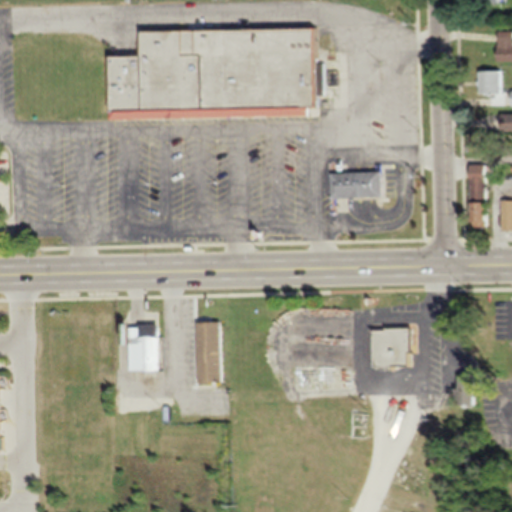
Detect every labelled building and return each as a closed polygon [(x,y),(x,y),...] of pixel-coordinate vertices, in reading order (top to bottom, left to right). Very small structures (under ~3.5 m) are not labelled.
[(146,56),(145,30),(317,27),(319,106),(147,109),(146,56)] [(511,60),(511,30),(499,31),(499,60),(511,60)] [(112,57),(113,111),(147,109),(146,56),(112,57)] [(482,94),(503,94),(503,70),(482,70),(482,94)] [(503,129),(511,129),(511,112),(503,113),(503,129)] [(497,133),(471,133),(471,151),(497,151),(497,133)] [(473,164),(473,228),(489,228),(489,164),(473,164)] [(334,172),(335,197),(385,195),(384,169),(334,172)] [(224,321),(199,321),(199,381),(224,381),(224,321)] [(159,323),(132,323),(132,370),(159,370),(159,323)] [(374,328),(374,366),(414,366),(414,328),(374,328)] [(458,404),(477,404),(477,376),(458,376),(458,404)]
